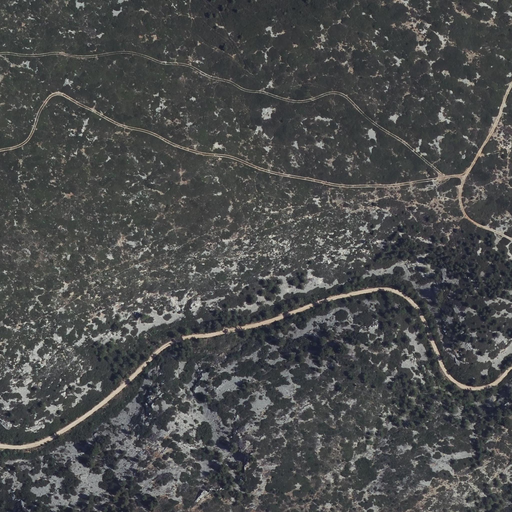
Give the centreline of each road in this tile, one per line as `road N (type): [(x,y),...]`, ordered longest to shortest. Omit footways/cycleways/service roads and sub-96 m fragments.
road 1 (track): [(0,445),(57,435),(172,341),(372,290),(412,301),(449,376),(466,387),(488,387),(511,367)]
road 2 (track): [(0,150),(22,144),(59,93),(175,145),(291,176),(357,185),(466,177)]
road 3 (track): [(446,177),(333,92),(281,99),(186,64),(124,52),(0,54)]
road 4 (track): [(511,87),(461,200),(474,222),(511,238)]
